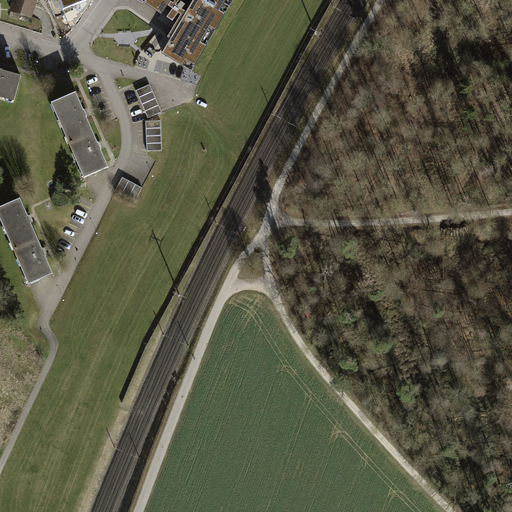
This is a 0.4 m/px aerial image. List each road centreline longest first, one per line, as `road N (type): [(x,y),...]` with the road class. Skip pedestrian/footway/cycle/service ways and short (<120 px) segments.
road 1 (track): [(380,0),(226,283)]
road 2 (track): [(511,216),(360,225),(267,215),(268,285)]
road 3 (track): [(268,285),(304,348),(452,511)]
road 4 (residential): [(74,50),(115,85),(129,140),(62,284)]
road 5 (track): [(226,283),(138,511)]
